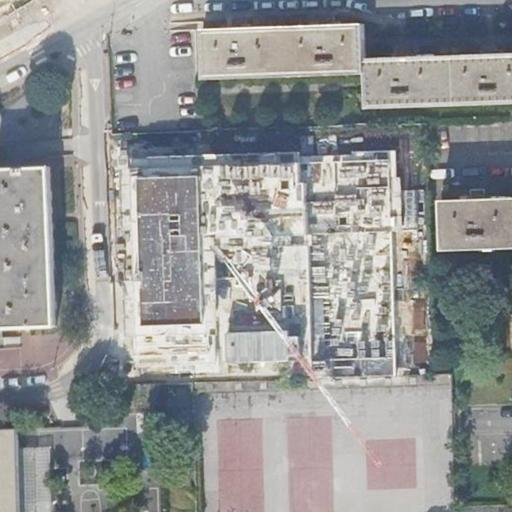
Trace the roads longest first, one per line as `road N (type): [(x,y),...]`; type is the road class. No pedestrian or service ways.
road 1 (residential): [(79,19),(94,65),(98,349),(69,381),(0,387)]
road 2 (unclassified): [(374,0),(511,0)]
